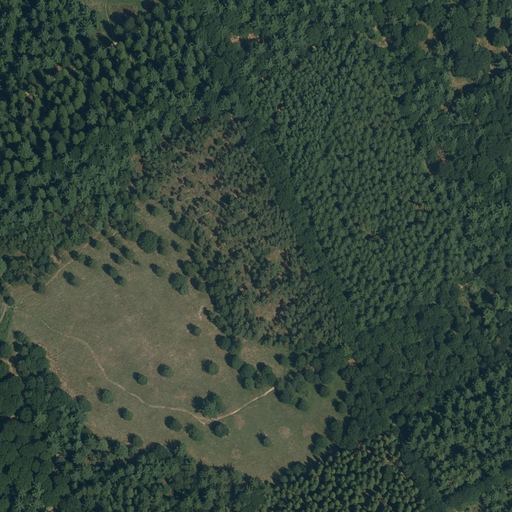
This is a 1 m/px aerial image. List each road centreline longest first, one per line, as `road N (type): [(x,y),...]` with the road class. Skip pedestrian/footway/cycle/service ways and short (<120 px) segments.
road 1 (track): [(427,511),(437,508),(190,0)]
road 2 (track): [(355,344),(476,280)]
